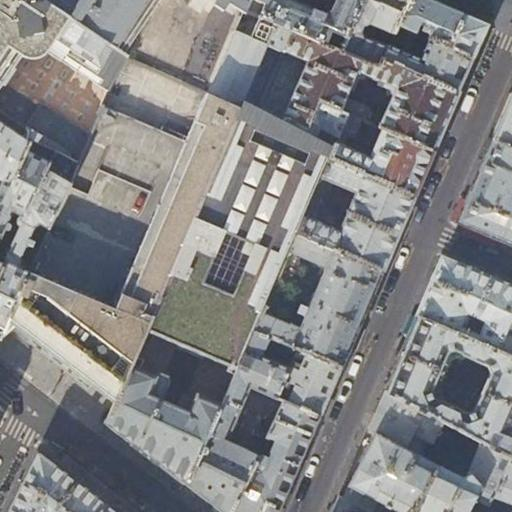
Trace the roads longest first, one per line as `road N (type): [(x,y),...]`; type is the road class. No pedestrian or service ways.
road 1 (residential): [(305,511),(426,229)]
road 2 (residential): [(426,229),(511,27)]
road 3 (residential): [(171,511),(32,405)]
